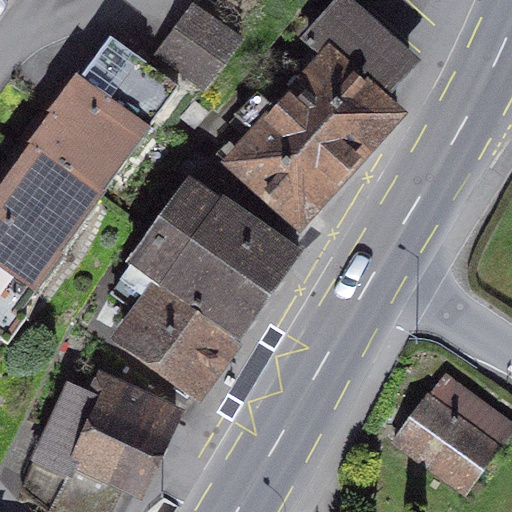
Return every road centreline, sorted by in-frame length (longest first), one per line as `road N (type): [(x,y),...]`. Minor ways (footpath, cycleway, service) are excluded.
road 1 (primary): [(376,274),(240,511)]
road 2 (primary): [(507,46),(376,274)]
road 3 (residential): [(511,355),(376,274)]
